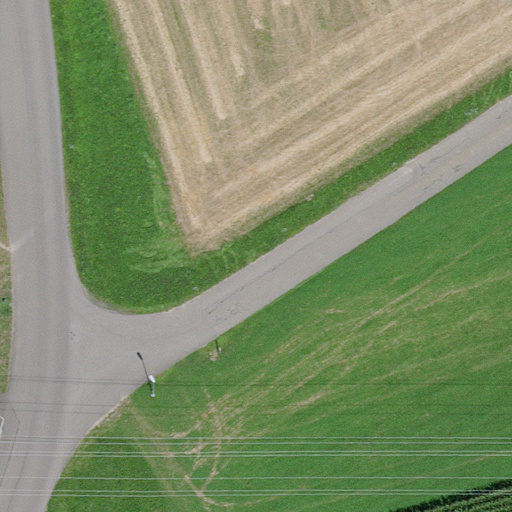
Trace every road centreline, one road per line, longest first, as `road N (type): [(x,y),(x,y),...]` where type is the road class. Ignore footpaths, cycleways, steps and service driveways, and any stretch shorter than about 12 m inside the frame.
road 1 (unclassified): [(511,116),(383,206),(137,353),(50,372)]
road 2 (unclassified): [(50,372),(17,0)]
road 3 (unclassified): [(50,372),(8,511)]
